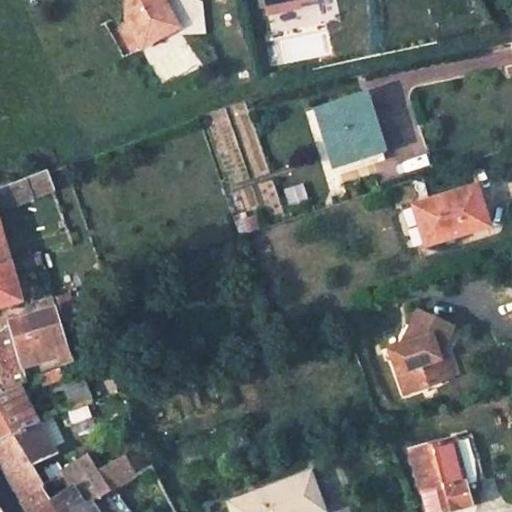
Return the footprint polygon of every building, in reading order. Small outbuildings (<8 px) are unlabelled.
[(119,0),(120,12),(130,29),(140,23),(147,36),(173,20),(161,0),(119,0)] [(283,0),(283,1),(263,5),(266,22),(263,23),(269,51),(337,35),(329,6),(327,0),(283,0)] [(140,23),(130,29),(138,42),(147,36),(140,23)] [(329,135),(339,164),(382,149),(364,92),(313,108),(323,137),(329,135)] [(43,175),(0,190),(0,263),(6,261),(0,238),(0,213),(51,194),(43,175)] [(298,180),(279,186),(284,204),(304,197),(298,180)] [(415,205),(427,241),(487,222),(475,185),(415,205)] [(254,226),(249,211),(234,217),(240,231),(254,226)] [(240,231),(234,217),(230,218),(235,233),(240,231)] [(0,305),(17,300),(6,261),(0,263),(0,305)] [(65,318),(76,314),(68,293),(57,297),(65,318)] [(30,314),(8,321),(8,324),(0,329),(0,390),(3,390),(18,383),(23,381),(17,358),(68,342),(55,305),(57,305),(53,294),(27,302),(30,314)] [(392,347),(407,390),(449,376),(440,351),(449,323),(421,310),(408,341),(392,347)] [(86,379),(67,387),(74,405),(83,402),(94,399),(86,379)] [(0,436),(38,421),(18,383),(3,390),(0,390),(0,436)] [(133,468),(124,455),(99,471),(88,454),(61,471),(39,474),(30,457),(55,447),(44,429),(63,419),(87,411),(83,402),(74,405),(38,421),(0,436),(0,467),(12,491),(18,500),(63,473),(83,504),(99,495),(145,469),(141,463),(133,468)] [(410,448),(428,511),(441,511),(468,505),(452,437),(410,448)] [(25,511),(109,511),(99,495),(83,504),(63,473),(18,500),(25,511)] [(323,511),(326,511),(313,473),(240,498),(244,511),(323,511)] [(244,511),(240,498),(232,501),(235,511),(244,511)]
